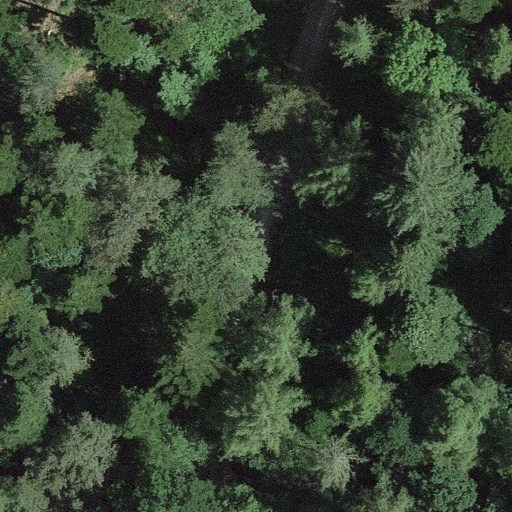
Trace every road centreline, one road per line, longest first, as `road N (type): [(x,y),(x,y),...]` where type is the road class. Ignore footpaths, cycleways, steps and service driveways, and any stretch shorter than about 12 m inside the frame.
road 1 (track): [(0,203),(40,219),(309,108),(511,44)]
road 2 (track): [(337,0),(201,511)]
